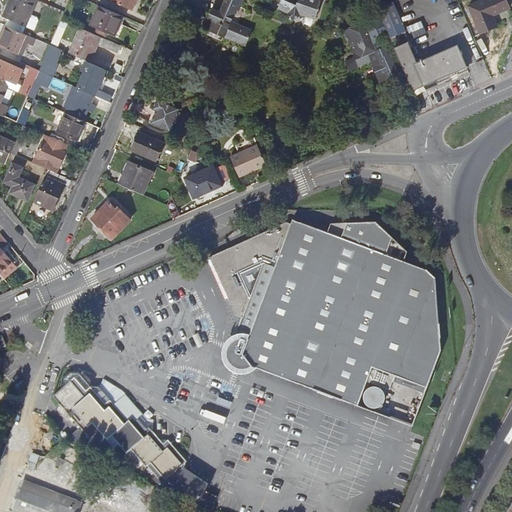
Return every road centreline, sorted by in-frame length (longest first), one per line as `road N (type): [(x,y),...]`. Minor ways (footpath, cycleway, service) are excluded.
road 1 (residential): [(52,272),(166,0)]
road 2 (primary): [(474,278),(482,352),(424,511)]
road 3 (secondary): [(240,206),(360,174),(399,181),(446,208)]
road 4 (secondary): [(91,274),(240,206)]
